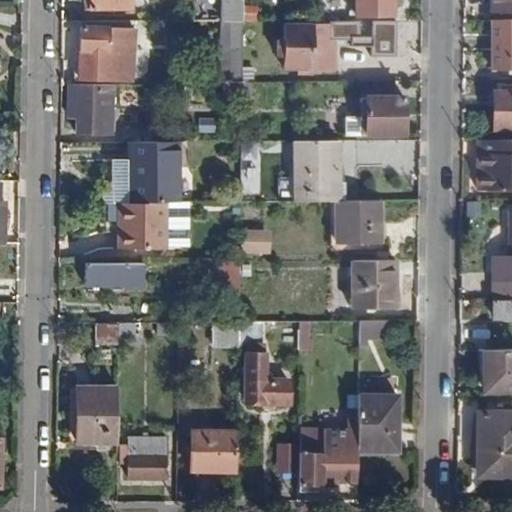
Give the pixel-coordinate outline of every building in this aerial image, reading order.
[(89,0),(90,9),(131,9),(130,0),(89,0)] [(224,0),(224,22),(243,21),(242,0),(224,0)] [(356,17),(393,17),(393,0),(348,0),(348,6),(357,6),(356,17)] [(511,0),(491,0),(492,11),(511,11),(511,0)] [(491,70),(511,69),(511,19),(491,19),(491,70)] [(225,83),(242,83),(243,22),(243,21),(224,22),(221,22),(221,83),(225,83)] [(397,54),(399,22),(376,21),(375,54),(397,54)] [(331,24),(314,23),(285,23),(284,39),(277,38),(277,55),(285,55),(284,69),(299,69),(299,74),(313,74),(313,70),(334,70),(334,45),(331,45),(331,24)] [(134,28),(81,27),(81,66),(76,66),(76,79),(132,79),(134,28)] [(242,98),(261,98),(261,82),(242,83),(242,98)] [(76,133),(112,134),(113,83),(70,83),(69,116),(76,117),(76,133)] [(242,99),(242,98),(242,83),(225,83),(225,100),(242,99)] [(346,135),(405,135),(405,95),(385,95),(385,87),(366,87),(366,95),(366,117),(358,117),(346,117),(346,135)] [(493,130),(511,130),(511,90),(493,90),(493,130)] [(358,117),(366,117),(366,95),(358,95),(358,117)] [(217,133),(217,119),(200,118),(199,132),(217,133)] [(152,139),(178,139),(179,127),(152,126),(152,139)] [(477,189),(511,189),(511,139),(478,140),(477,189)] [(336,200),(346,200),(346,180),(340,180),(340,141),(295,141),(295,201),(336,200)] [(166,201),(178,201),(177,142),(131,142),(131,162),(136,162),(136,201),(166,201)] [(253,175),(256,175),(257,157),(245,157),(244,190),(253,190),(253,175)] [(336,244),(380,243),(380,200),(346,200),(336,200),(336,244)] [(119,245),(166,246),(166,201),(136,201),(120,202),(119,245)] [(178,201),(166,201),(166,246),(178,246),(185,242),(188,238),(188,201),(178,201)] [(511,212),(509,212),(508,259),(495,259),(494,300),(511,300),(511,212)] [(249,252),(264,252),(264,232),(250,231),(249,252)] [(219,294),(239,294),(240,260),(219,260),(219,294)] [(352,308),(397,308),(396,260),(352,260),(352,308)] [(86,285),(144,285),(144,264),(86,263),(86,285)] [(494,318),(511,317),(511,300),(494,300),(494,318)] [(388,338),(388,320),(361,320),(361,338),(388,338)] [(99,344),(119,344),(119,322),(99,323),(99,344)] [(119,346),(141,347),(141,322),(119,322),(119,344),(119,346)] [(157,336),(179,336),(180,322),(157,322),(157,336)] [(238,344),(238,322),(212,322),(212,344),(238,344)] [(275,375),(268,375),(268,353),(263,353),(263,322),(238,322),(238,344),(238,347),(246,347),(246,401),(290,402),(290,381),(275,380),(275,375)] [(298,349),(310,350),(311,322),(298,322),(298,349)] [(486,391),(511,389),(511,349),(484,350),(486,391)] [(76,443),(118,443),(118,387),(77,386),(76,443)] [(358,451),(398,452),(399,395),(358,394),(358,451)] [(510,476),(511,475),(511,413),(478,413),(477,468),(510,469),(510,476)] [(191,471),(236,471),(237,429),(192,429),(191,471)] [(338,482),(357,483),(358,452),(321,451),(321,433),(300,433),(299,493),(323,493),(323,489),(323,482),(338,482)] [(128,478),(165,478),(165,436),(129,436),(129,445),(118,445),(118,464),(129,464),(128,478)] [(296,446),(279,446),(278,471),(296,471),(296,446)]
